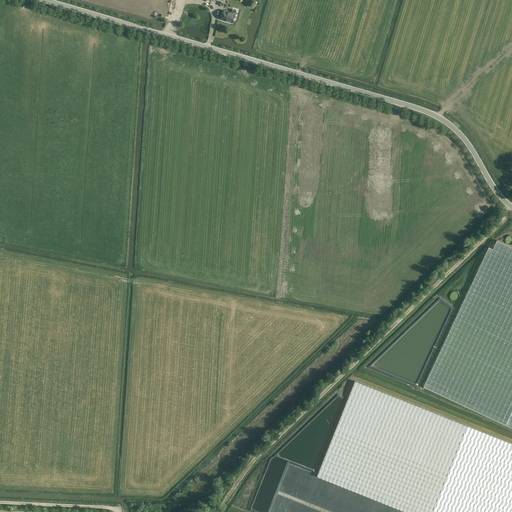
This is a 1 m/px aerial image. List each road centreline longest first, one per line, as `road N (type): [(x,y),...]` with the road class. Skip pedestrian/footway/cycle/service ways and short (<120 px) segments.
road 1 (unclassified): [(511,208),(458,132),(423,111),(42,0)]
road 2 (track): [(511,208),(250,466),(219,511)]
road 3 (track): [(119,511),(0,502)]
